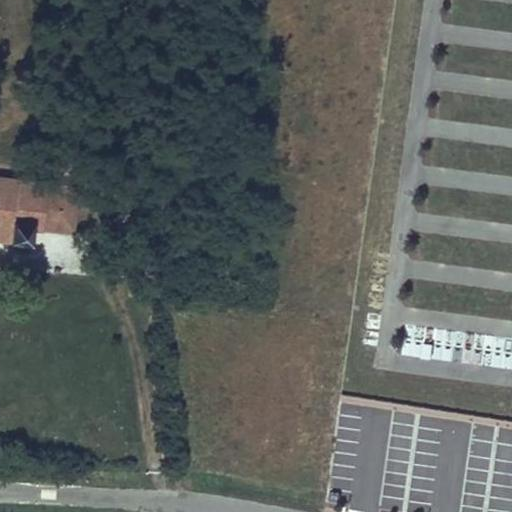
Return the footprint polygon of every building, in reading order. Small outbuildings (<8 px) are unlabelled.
[(0,177),(0,238),(30,242),(32,226),(62,230),(65,208),(75,209),(77,187),(0,177)] [(72,231),(75,209),(65,208),(62,230),(72,231)] [(125,212),(115,213),(116,223),(126,222),(125,212)] [(128,237),(126,222),(116,223),(118,238),(128,237)] [(154,281),(151,256),(123,258),(125,283),(154,281)] [(447,359),(449,347),(422,343),(420,355),(447,359)] [(511,368),(511,344),(485,343),(483,366),(511,368)]
